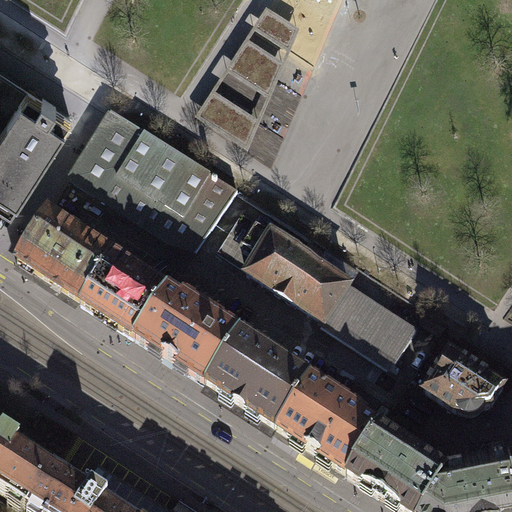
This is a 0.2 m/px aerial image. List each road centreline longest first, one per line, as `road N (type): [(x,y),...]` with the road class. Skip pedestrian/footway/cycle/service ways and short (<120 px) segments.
road 1 (tertiary): [(339,511),(66,333),(0,280)]
road 2 (tertiary): [(0,353),(252,511)]
